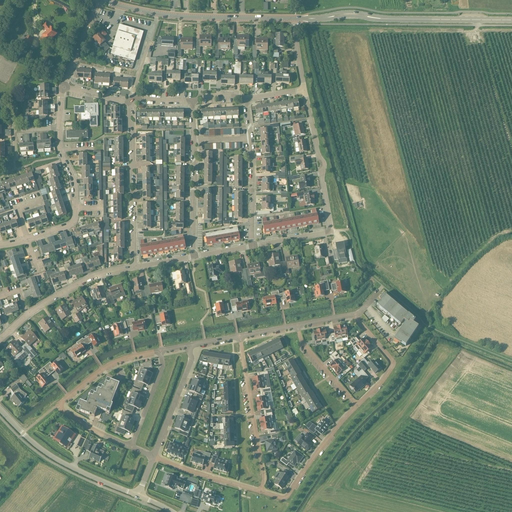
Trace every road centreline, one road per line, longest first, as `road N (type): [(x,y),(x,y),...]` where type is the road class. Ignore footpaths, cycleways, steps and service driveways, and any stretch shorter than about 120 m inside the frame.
road 1 (residential): [(252,246),(331,231),(303,89)]
road 2 (secondary): [(511,20),(294,18)]
road 3 (residential): [(130,446),(59,404),(104,367),(160,350)]
road 4 (secondary): [(294,18),(189,17),(100,0)]
road 5 (residential): [(0,245),(75,219),(76,185),(60,127)]
road 6 (residential): [(131,101),(135,267)]
road 7 (unclassified): [(137,495),(50,454),(0,410)]
road 8 (residential): [(193,257),(192,100)]
road 9 (residential): [(239,336),(260,491)]
road 10 (residential): [(0,338),(72,286),(135,267)]
road 11 (residential): [(252,246),(246,100)]
road 12 (residential): [(356,406),(286,497),(260,491)]
road 13 (residential): [(353,314),(393,364),(356,406)]
